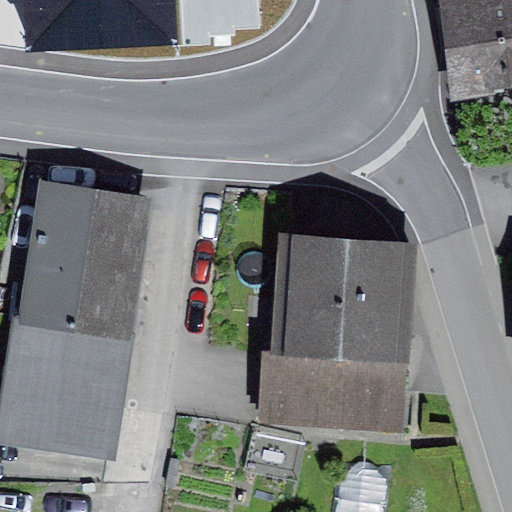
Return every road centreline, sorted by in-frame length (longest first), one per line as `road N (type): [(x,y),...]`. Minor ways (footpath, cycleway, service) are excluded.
road 1 (tertiary): [(360,91),(400,130),(427,180),(511,450)]
road 2 (secondary): [(360,91),(315,119),(197,125),(0,107)]
